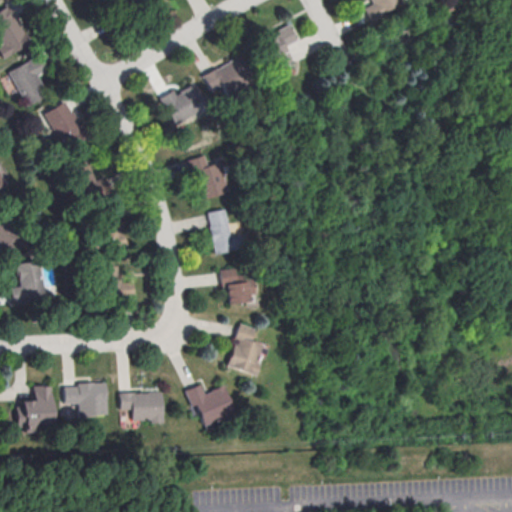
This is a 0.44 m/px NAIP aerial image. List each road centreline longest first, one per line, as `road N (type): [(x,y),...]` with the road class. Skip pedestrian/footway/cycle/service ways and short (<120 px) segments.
road 1 (residential): [(53,0),(129,134),(170,264),(173,317),(144,337),(0,346)]
road 2 (residential): [(245,0),(102,83)]
